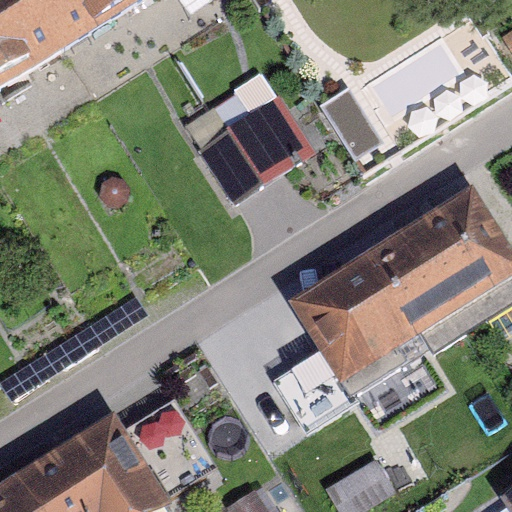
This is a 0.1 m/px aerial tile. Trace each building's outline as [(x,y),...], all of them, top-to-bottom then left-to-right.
[(34,0),(0,0),(0,100),(70,56),(34,0)] [(34,0),(70,56),(158,0),(34,0)] [(210,149),(184,163),(217,220),(292,176),(259,119),(236,132),(222,109),(195,124),(210,149)] [(418,347),(511,287),(511,257),(474,197),(366,265),(403,324),(413,340),(418,347)] [(341,396),(418,347),(413,340),(403,324),(366,265),(289,313),(341,396)] [(172,511),(114,421),(19,482),(38,511),(172,511)] [(38,511),(19,482),(0,494),(0,511),(38,511)] [(511,511),(511,499),(505,504),(501,506),(505,511),(511,511)] [(239,511),(264,511),(255,500),(239,511)]
